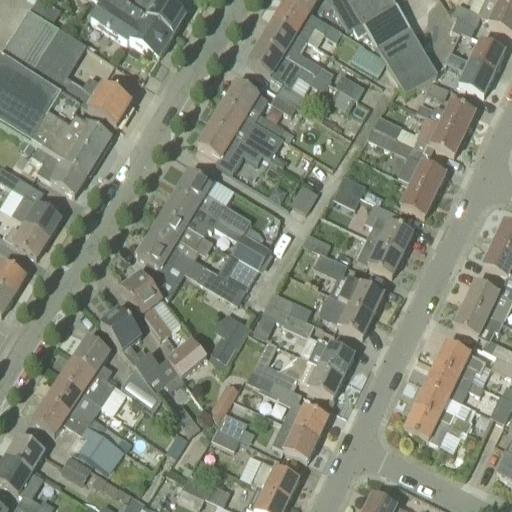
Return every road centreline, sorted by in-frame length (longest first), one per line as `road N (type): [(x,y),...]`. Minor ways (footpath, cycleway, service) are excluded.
road 1 (residential): [(0,389),(237,0)]
road 2 (residential): [(352,446),(483,178)]
road 3 (residential): [(482,511),(352,446)]
